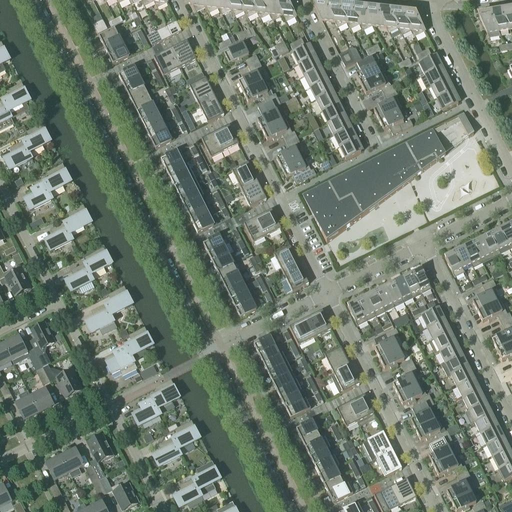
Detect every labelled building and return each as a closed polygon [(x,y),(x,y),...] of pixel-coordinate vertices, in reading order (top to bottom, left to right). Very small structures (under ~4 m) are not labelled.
[(154,4),(152,0),(140,0),(141,2),(141,3),(144,9),(154,4)] [(164,0),(152,0),(154,4),(157,10),(166,5),(167,5),(164,0)] [(206,9),(201,0),(188,0),(196,15),(205,10),(206,9)] [(219,11),(213,0),(201,0),(206,9),(205,10),(209,16),(218,11),(219,11)] [(231,12),(225,0),(213,0),(219,11),(218,11),(221,17),(231,13),(231,12)] [(244,14),(237,0),(225,0),(231,12),(231,13),(234,19),(244,14)] [(257,15),(249,0),(237,0),(244,14),(247,20),(257,15)] [(270,17),(261,0),(249,0),(257,15),(260,22),(269,17),(270,17)] [(283,18),(274,0),(271,0),(261,0),(270,17),(269,17),(273,23),(282,18),(283,18)] [(287,2),(274,0),(283,18),(282,18),(285,24),(295,20),(296,20),(287,2)] [(312,5),(321,23),(322,23),(334,24),(335,24),(326,6),(324,6),(312,5)] [(339,8),(326,6),(335,24),(334,24),(337,30),(347,25),(339,8)] [(352,9),(339,8),(347,25),(350,32),(360,27),(352,9)] [(364,10),(352,9),(360,27),(363,33),(372,28),(373,28),(364,10)] [(377,12),(364,10),(373,28),(385,30),(386,30),(377,12)] [(390,13),(377,12),(386,30),(385,30),(389,36),(391,40),(400,36),(398,31),(399,31),(390,13)] [(509,31),(511,30),(511,12),(500,14),(509,31)] [(403,15),(390,13),(399,31),(398,31),(400,36),(401,37),(411,33),(411,32),(403,15)] [(132,22),(138,19),(135,14),(129,17),(132,22)] [(498,33),(509,31),(500,14),(489,16),(498,33)] [(416,16),(403,15),(411,32),(411,33),(414,39),(424,34),(425,34),(416,16)] [(500,38),(498,33),(489,16),(478,17),(489,40),(500,38)] [(117,26),(123,24),(120,18),(114,21),(117,26)] [(111,29),(117,26),(114,21),(109,24),(111,29)] [(97,36),(107,31),(102,22),(92,27),(97,36)] [(171,38),(181,33),(176,23),(166,28),(171,38)] [(161,43),(171,38),(166,28),(157,33),(161,43)] [(103,49),(123,39),(118,29),(99,39),(103,49)] [(245,39),(251,37),(248,31),(242,34),(245,39)] [(152,48),(161,43),(157,33),(147,38),(152,48)] [(239,42),(245,39),(242,34),(237,37),(239,42)] [(108,58),(128,48),(123,39),(103,49),(108,58)] [(229,41),(223,44),(226,49),(232,46),(235,44),(233,39),(229,41)] [(298,49),(304,46),(301,41),(295,43),(298,49)] [(292,52),(298,49),(295,43),(290,46),(292,52)] [(186,44),(170,52),(180,71),(196,62),(186,44)] [(220,52),(226,49),(223,44),(217,47),(220,52)] [(276,53),(279,58),(288,53),(283,44),(274,49),(276,53)] [(10,63),(1,45),(0,45),(0,75),(5,73),(2,66),(10,63)] [(374,55),(380,52),(377,46),(371,49),(374,55)] [(241,61),(248,58),(243,47),(236,51),(234,48),(228,52),(229,54),(224,57),(229,67),(234,65),(235,67),(242,64),(241,61)] [(298,67),(313,59),(307,47),(292,55),(298,67)] [(113,67),(132,57),(128,48),(108,58),(113,67)] [(273,61),(279,58),(276,53),(274,49),(267,52),(270,56),(273,61)] [(361,61),(358,56),(354,49),(349,52),(355,64),(361,61)] [(368,58),(374,55),(371,49),(366,52),(368,58)] [(425,59),(431,56),(428,51),(422,54),(425,59)] [(159,57),(153,60),(163,79),(168,76),(180,71),(170,52),(159,57)] [(345,69),(355,64),(349,52),(339,57),(345,69)] [(419,62),(425,59),(422,54),(416,57),(419,62)] [(366,62),(354,68),(354,69),(357,67),(359,72),(360,74),(355,77),(360,87),(380,77),(374,65),(379,62),(377,57),(366,62)] [(256,58),(245,63),(248,69),(258,63),(256,58)] [(424,78),(440,70),(434,58),(418,65),(424,78)] [(304,79),(319,71),(313,59),(298,67),(304,79)] [(405,69),(411,66),(408,60),(403,63),(405,69)] [(243,82),(238,85),(243,95),(262,85),(266,83),(261,74),(263,72),(258,63),(248,69),(251,75),(242,80),(243,82)] [(400,72),(405,69),(403,63),(397,66),(400,72)] [(123,87),(139,80),(134,70),(118,78),(123,87)] [(440,70),(424,78),(420,80),(426,92),(430,89),(446,82),(440,70)] [(309,91),(325,83),(319,71),(304,79),(309,91)] [(380,77),(360,87),(366,97),(371,95),(372,97),(381,93),(384,98),(395,92),(392,87),(390,88),(383,75),(380,77)] [(127,97),(143,89),(139,80),(123,87),(127,97)] [(198,107),(214,99),(205,81),(189,89),(198,107)] [(436,101),(452,93),(446,82),(430,89),(436,101)] [(262,85),(243,95),(248,105),(253,102),(254,105),(263,100),(267,107),(278,101),(275,96),(273,97),(266,83),(262,85)] [(315,103),(331,95),(325,83),(309,91),(315,103)] [(12,99),(2,103),(8,115),(8,114),(11,121),(29,112),(26,105),(30,103),(21,86),(9,92),(12,99)] [(148,98),(148,97),(143,89),(127,97),(132,106),(148,98)] [(378,110),(373,113),(378,123),(398,113),(398,114),(402,112),(395,99),(398,98),(395,92),(384,98),(386,103),(377,108),(378,110)] [(442,113),(458,106),(452,93),(436,101),(442,113)] [(153,107),(156,105),(151,95),(148,97),(148,98),(132,106),(137,115),(152,107),(153,107)] [(321,114),(337,107),(331,95),(315,103),(321,114)] [(207,126),(224,117),(214,99),(198,107),(207,126)] [(262,120),(257,122),(262,133),(285,121),(280,111),(278,108),(280,106),(278,101),(267,107),(258,111),(261,117),(262,120)] [(0,133),(14,126),(11,121),(8,114),(8,115),(2,103),(0,104),(0,133)] [(157,116),(157,115),(153,107),(152,107),(137,115),(141,124),(157,116)] [(327,126),(343,118),(337,107),(321,114),(327,126)] [(398,113),(378,123),(384,133),(389,131),(390,133),(393,138),(402,134),(413,128),(410,123),(404,126),(403,124),(398,114),(398,113)] [(146,133),(165,123),(161,114),(157,115),(157,116),(141,124),(146,133)] [(468,140),(473,136),(463,117),(458,119),(468,140)] [(333,138),(349,130),(343,118),(327,126),(333,138)] [(285,121),(262,133),(267,143),(272,140),(273,143),(277,141),(279,145),(281,147),(286,144),(297,139),(294,134),(292,135),(285,121)] [(170,132),(166,124),(165,123),(146,133),(150,142),(170,132)] [(28,155),(29,155),(51,144),(42,127),(29,133),(32,139),(23,144),(28,155)] [(222,155),(238,147),(229,128),(212,136),(222,155)] [(339,150),(355,142),(349,130),(333,138),(339,150)] [(170,132),(150,142),(155,152),(175,142),(170,132)] [(326,245),(445,157),(432,132),(302,197),(326,245)] [(211,161),(222,155),(212,136),(201,142),(211,161)] [(281,158),(276,160),(281,171),(304,159),(297,145),(299,144),(297,139),(286,144),(289,151),(280,155),(281,158)] [(345,162),(361,154),(355,142),(339,150),(345,162)] [(32,161),(29,155),(28,155),(23,144),(12,149),(15,156),(4,161),(9,173),(32,161)] [(176,154),(160,162),(165,172),(181,164),(181,163),(176,154)] [(304,159),(281,171),(286,181),(291,178),(292,181),(296,187),(305,182),(316,177),(313,172),(311,173),(304,159)] [(181,164),(165,172),(170,181),(186,173),(189,171),(185,162),(181,163),(181,164)] [(241,192),(257,183),(247,165),(231,173),(241,192)] [(49,196),(71,185),(62,167),(50,174),(53,180),(43,185),(49,196)] [(186,173),(170,181),(174,190),(190,182),(194,180),(190,172),(189,171),(186,173)] [(190,182),(174,190),(179,199),(195,191),(199,189),(194,180),(190,182)] [(250,210),(266,202),(257,183),(241,192),(250,210)] [(52,202),(49,196),(43,185),(33,190),(36,196),(24,202),(30,213),(52,202)] [(195,191),(179,199),(184,208),(199,200),(203,199),(203,198),(199,189),(195,191)] [(199,200),(184,208),(188,217),(204,209),(204,210),(208,208),(203,199),(199,200)] [(69,237),(70,237),(91,226),(83,208),(70,214),(73,221),(64,226),(69,237)] [(204,209),(188,217),(193,226),(209,219),(208,218),(204,210),(204,209)] [(264,239),(281,231),(271,212),(255,221),(264,239)] [(209,219),(193,226),(198,236),(217,226),(212,216),(208,218),(209,219)] [(253,245),(264,239),(255,221),(243,226),(253,245)] [(73,243),(70,237),(69,237),(64,226),(53,231),(56,237),(44,243),(50,254),(73,243)] [(511,250),(511,234),(509,228),(508,227),(499,232),(507,248),(509,252),(511,250)] [(507,248),(499,232),(490,236),(491,237),(498,252),(499,252),(501,256),(509,252),(507,248)] [(498,252),(491,237),(490,236),(481,241),(491,261),(501,256),(499,252),(498,252)] [(219,239),(203,247),(208,256),(223,248),(219,239)] [(482,266),(491,261),(481,241),(472,245),(472,246),(482,266)] [(482,266),(472,246),(472,245),(463,250),(471,266),(470,266),(472,270),(482,266)] [(223,248),(208,256),(212,265),(228,257),(223,248)] [(90,278),(90,277),(112,266),(103,249),(90,255),(94,262),(84,266),(90,278)] [(283,276),(299,268),(290,250),(274,258),(283,276)] [(462,271),(462,270),(470,266),(471,266),(463,250),(454,255),(454,256),(462,271)] [(228,257),(212,265),(217,275),(233,267),(237,264),(232,255),(228,257)] [(462,271),(454,256),(454,255),(444,259),(454,280),(464,275),(462,270),(462,271)] [(93,284),(90,277),(90,278),(84,266),(74,271),(77,278),(65,284),(71,295),(93,284)] [(233,267),(217,275),(221,284),(237,276),(237,275),(233,267)] [(11,271),(3,275),(0,268),(0,282),(5,280),(15,299),(30,291),(20,271),(13,275),(11,271)] [(308,286),(299,268),(283,276),(286,282),(280,285),(286,296),(292,293),(292,294),(308,286)] [(412,277),(421,296),(431,291),(421,271),(411,276),(412,277)] [(237,276),(221,284),(226,293),(246,283),(241,273),(237,275),(237,276)] [(421,296),(412,277),(411,276),(402,280),(412,301),(421,296)] [(403,305),(412,301),(402,280),(393,285),(394,286),(403,305)] [(477,301),(472,304),(477,314),(500,303),(493,289),(495,288),(492,282),(481,288),(485,294),(476,299),(477,301)] [(246,283),(226,293),(231,302),(250,292),(246,283)] [(403,305),(394,286),(393,285),(384,290),(394,310),(403,305)] [(102,299),(108,296),(105,290),(99,293),(102,299)] [(110,318),(111,318),(132,307),(124,290),(111,296),(114,302),(104,307),(110,318)] [(385,314),(394,310),(384,290),(375,294),(375,295),(385,314)] [(250,292),(231,302),(235,311),(255,301),(250,293),(250,292)] [(385,314),(375,295),(375,294),(366,299),(376,319),(385,314)] [(367,324),(376,319),(366,299),(357,303),(357,304),(367,324)] [(255,301),(235,311),(240,321),(256,313),(260,311),(255,301)] [(367,324),(357,304),(357,303),(347,308),(357,328),(367,324)] [(500,303),(477,314),(482,324),(487,322),(488,324),(498,320),(501,326),(511,320),(509,315),(507,316),(500,303)] [(116,330),(111,318),(110,318),(104,307),(94,312),(97,319),(85,325),(91,336),(99,331),(102,337),(116,330)] [(436,310),(421,318),(427,330),(442,322),(436,310)] [(315,340),(331,332),(322,313),(305,321),(315,340)] [(496,340),(491,342),(496,353),(511,344),(511,321),(511,320),(501,326),(504,333),(495,337),(496,340)] [(298,348),(315,340),(305,321),(289,330),(298,348)] [(442,322),(427,330),(433,342),(448,334),(442,322)] [(47,349),(54,345),(45,326),(31,333),(41,352),(35,354),(42,370),(50,366),(45,355),(47,349)] [(145,352),(153,348),(144,330),(131,337),(135,343),(125,348),(133,363),(147,356),(145,352)] [(122,341),(128,337),(125,331),(119,335),(122,341)] [(392,339),(398,336),(395,331),(375,341),(379,348),(374,351),(379,361),(398,352),(392,339)] [(433,342),(428,344),(434,356),(438,354),(454,346),(448,334),(433,342)] [(274,349),(278,347),(273,337),(253,347),(258,357),(274,349)] [(17,340),(4,346),(12,363),(14,367),(23,362),(29,359),(36,373),(42,370),(35,356),(33,351),(32,351),(33,352),(27,355),(23,346),(21,347),(17,340)] [(511,344),(496,353),(501,363),(507,360),(508,363),(511,360),(511,344)] [(4,346),(0,348),(0,368),(12,363),(4,346)] [(454,346),(438,354),(444,366),(460,358),(454,346)] [(282,356),(278,347),(274,349),(258,357),(263,366),(279,358),(278,358),(282,356)] [(137,371),(133,363),(125,348),(115,353),(118,359),(106,365),(112,376),(120,372),(122,378),(137,371)] [(333,377),(350,369),(340,350),(324,358),(333,377)] [(396,366),(404,362),(398,352),(379,361),(384,372),(389,369),(391,371),(398,368),(396,366)] [(267,375),(287,365),(282,356),(278,358),(279,358),(263,366),(267,375)] [(444,366),(441,367),(447,379),(450,377),(466,370),(460,358),(444,366)] [(405,378),(416,372),(411,361),(400,367),(405,378)] [(272,384),(291,374),(287,365),(267,375),(272,384)] [(52,371),(50,372),(48,367),(43,370),(50,384),(56,381),(66,400),(81,393),(71,373),(63,378),(61,374),(52,371)] [(339,397),(359,387),(350,369),(333,377),(330,378),(339,397)] [(42,370),(36,373),(43,387),(49,384),(42,370)] [(466,370),(450,377),(456,389),(472,381),(466,370)] [(277,393),(296,384),(291,374),(272,384),(277,393)] [(397,397),(420,386),(415,375),(404,381),(403,378),(396,382),(397,384),(392,387),(397,397)] [(472,381),(456,389),(462,401),(478,393),(472,381)] [(157,412),(157,411),(179,400),(170,383),(158,389),(161,396),(151,400),(157,412)] [(297,395),(301,393),(296,384),(277,393),(281,403),(297,395)] [(414,401),(425,396),(420,386),(397,397),(402,407),(407,405),(409,407),(415,404),(414,401)] [(0,392),(6,405),(13,402),(6,388),(0,391),(0,392)] [(45,390),(30,398),(38,415),(51,408),(48,400),(49,399),(45,390)] [(21,403),(15,406),(19,414),(21,414),(25,421),(38,415),(30,398),(29,396),(27,393),(19,398),(20,401),(21,403)] [(478,393),(462,401),(468,413),(484,405),(478,393)] [(301,404),(301,403),(297,395),(281,403),(286,412),(301,404)] [(376,421),(374,416),(364,397),(348,406),(357,425),(359,429),(376,421)] [(429,397),(418,402),(420,408),(431,402),(429,397)] [(160,418),(157,411),(157,412),(151,400),(141,405),(144,412),(132,418),(138,429),(160,418)] [(301,404),(286,412),(290,421),(310,411),(305,401),(301,403),(301,404)] [(415,420),(410,422),(415,433),(434,423),(428,410),(434,408),(431,402),(420,408),(411,412),(414,417),(415,420)] [(468,413),(465,415),(471,426),(474,425),(490,417),(484,405),(468,413)] [(346,430),(357,425),(348,406),(336,411),(346,430)] [(490,417),(474,425),(480,436),(495,429),(490,417)] [(434,423),(415,433),(420,443),(425,440),(427,443),(436,438),(438,443),(449,438),(446,433),(445,433),(439,421),(434,423)] [(317,434),(320,432),(315,422),(296,432),(301,441),(316,433),(317,434)] [(181,436),(172,441),(177,452),(181,458),(180,458),(195,450),(192,445),(200,441),(191,424),(178,430),(181,436)] [(495,429),(480,436),(486,448),(501,440),(495,429)] [(321,442),(317,434),(316,433),(301,441),(305,451),(321,442)] [(371,463),(376,461),(392,453),(383,435),(362,445),(371,463)] [(109,449),(108,450),(102,438),(87,445),(97,465),(104,461),(105,463),(114,458),(109,449)] [(433,456),(428,458),(433,469),(456,457),(450,444),(452,443),(449,438),(438,443),(429,448),(432,453),(433,456)] [(310,460),(329,450),(324,440),(321,442),(305,451),(310,460)] [(501,440),(486,448),(492,460),(507,452),(501,440)] [(164,452),(153,458),(158,470),(181,458),(177,452),(172,441),(161,446),(164,452)] [(314,469),(334,459),(329,450),(310,460),(314,469)] [(84,468),(79,459),(78,460),(74,452),(60,459),(69,475),(71,481),(72,480),(72,481),(81,476),(78,471),(84,468)] [(511,461),(507,452),(492,460),(498,472),(511,464),(511,461)] [(385,479),(401,471),(392,453),(376,461),(385,479)] [(456,457),(433,469),(438,479),(443,476),(444,479),(454,474),(456,479),(467,474),(464,468),(462,469),(456,457)] [(53,483),(69,475),(60,459),(47,466),(51,473),(49,474),(53,483)] [(335,470),(339,468),(334,459),(314,469),(319,478),(335,470)] [(212,486),(220,482),(211,464),(198,471),(202,477),(192,482),(201,499),(201,498),(215,491),(212,486)] [(511,464),(498,472),(504,484),(511,479),(511,464)] [(99,482),(94,472),(92,468),(85,472),(92,485),(99,482)] [(99,482),(104,479),(99,469),(94,472),(99,482)] [(339,479),(339,478),(335,470),(319,478),(323,487),(339,479)] [(467,474),(456,479),(459,485),(470,479),(467,474)] [(328,496),(348,486),(343,477),(339,478),(339,479),(323,487),(328,496)] [(118,486),(111,490),(105,479),(104,479),(99,482),(106,496),(112,493),(121,511),(124,511),(129,509),(130,510),(133,509),(136,507),(136,506),(137,506),(128,487),(120,491),(118,486)] [(99,499),(106,496),(99,482),(92,485),(99,499)] [(203,503),(201,498),(201,499),(192,482),(182,487),(185,493),(173,499),(179,510),(187,506),(189,510),(203,503)] [(406,482),(390,490),(399,509),(416,501),(406,482)] [(470,495),(474,493),(469,483),(458,488),(457,485),(450,489),(451,491),(446,494),(451,504),(470,495)] [(333,506),(352,496),(348,486),(328,496),(333,506)] [(56,504),(62,500),(55,487),(49,490),(56,504)] [(7,495),(5,496),(1,488),(0,489),(0,509),(11,504),(7,495)] [(380,511),(393,511),(399,509),(390,490),(373,498),(380,511)] [(475,505),(470,495),(451,504),(454,511),(461,511),(467,511),(469,511),(468,508),(475,505)] [(60,511),(68,511),(62,500),(56,504),(60,511)] [(105,511),(106,511),(101,503),(86,511),(105,511)]
